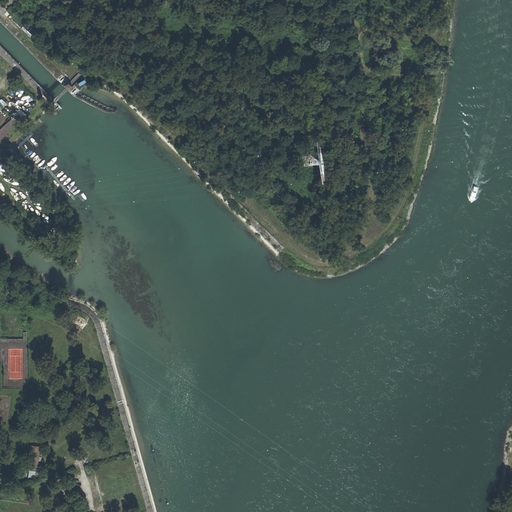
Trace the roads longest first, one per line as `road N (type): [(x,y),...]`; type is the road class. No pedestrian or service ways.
road 1 (track): [(435,0),(431,32),(354,27),(359,75),(425,82),(394,207),(352,245),(314,247),(276,219)]
road 2 (track): [(359,75),(376,223)]
road 3 (unclassified): [(94,511),(78,475),(0,495)]
